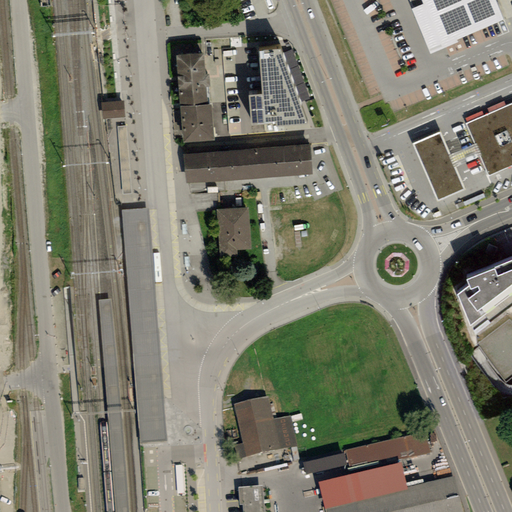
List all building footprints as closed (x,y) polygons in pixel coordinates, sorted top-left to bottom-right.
[(409,0),(413,8),(411,9),(430,54),(458,43),(457,40),(504,20),(495,0),(409,0)] [(280,49),(258,51),(262,94),(249,95),(251,126),(263,124),(263,133),(314,128),(305,102),(300,104),(280,54),(280,49)] [(291,50),(280,54),(300,104),(305,102),(310,100),(291,50)] [(203,53),(175,56),(180,107),(208,105),(206,88),(210,87),(209,75),(205,75),(203,53)] [(101,99),(103,116),(125,115),(124,98),(101,99)] [(511,102),(465,123),(474,145),(479,157),(488,176),(511,166),(511,102)] [(211,105),(208,105),(180,107),(183,147),(215,144),(211,105)] [(126,125),(118,125),(123,192),(131,192),(126,125)] [(440,132),(413,143),(437,201),(464,190),(455,167),(450,155),(440,132)] [(310,144),(247,149),(249,179),(312,174),(310,144)] [(474,145),(450,155),(455,167),(479,157),(474,145)] [(249,179),(247,149),(183,154),(186,184),(249,179)] [(149,208),(122,210),(140,443),(167,441),(149,208)] [(248,208),(216,210),(220,257),(237,256),(237,250),(251,249),(248,208)] [(496,269),(467,280),(469,286),(458,295),(469,323),(478,343),(511,387),(511,260),(494,267),(496,269)] [(115,511),(129,511),(122,409),(111,299),(98,300),(108,411),(115,511)] [(243,444),(246,457),(280,449),(273,419),(268,397),(234,404),(243,444)] [(290,415),(273,419),(280,449),(297,446),(290,415)] [(236,458),(246,457),(243,444),(234,446),(236,458)] [(328,510),(328,511),(460,511),(453,481),(328,510)] [(264,511),(262,486),(238,488),(239,505),(243,505),(243,511),(264,511)]
